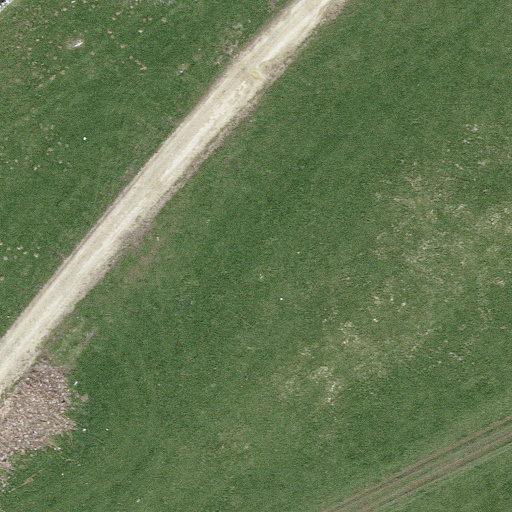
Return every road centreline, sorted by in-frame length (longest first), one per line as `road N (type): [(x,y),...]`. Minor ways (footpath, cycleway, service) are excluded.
road 1 (track): [(322,0),(258,58),(0,374)]
road 2 (track): [(358,511),(511,440)]
